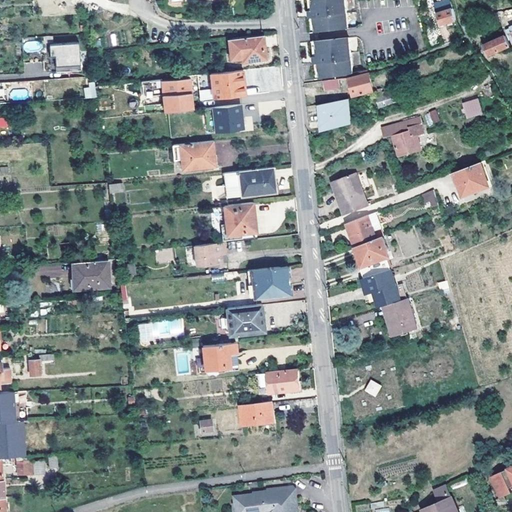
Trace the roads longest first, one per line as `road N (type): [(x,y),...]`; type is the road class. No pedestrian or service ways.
road 1 (residential): [(340,511),(284,0)]
road 2 (unknown): [(294,83),(164,106)]
